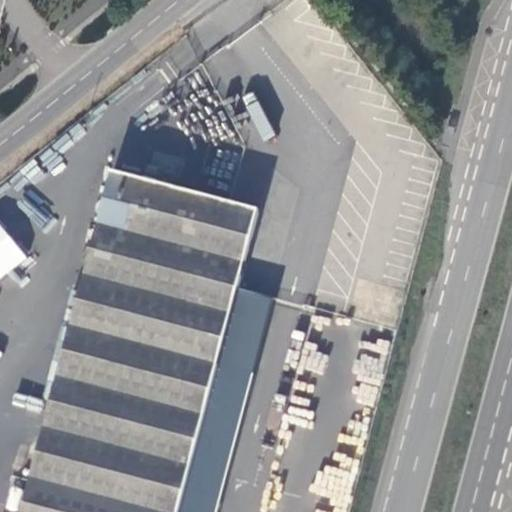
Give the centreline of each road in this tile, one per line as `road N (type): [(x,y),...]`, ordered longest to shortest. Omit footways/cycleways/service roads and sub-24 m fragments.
road 1 (primary): [(511,92),(400,511)]
road 2 (unclassified): [(172,0),(0,145)]
road 3 (primary): [(471,511),(511,359)]
